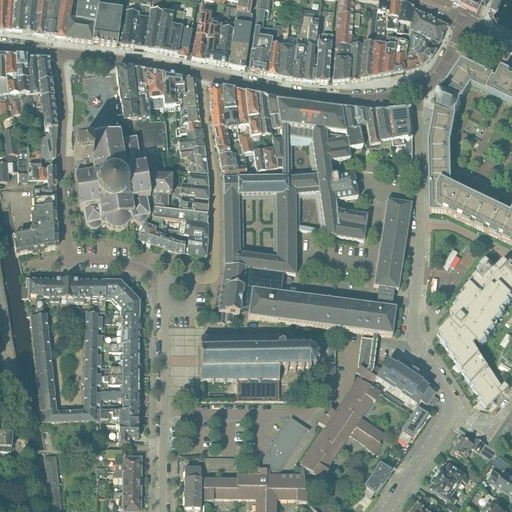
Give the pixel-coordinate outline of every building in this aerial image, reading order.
[(6,13),(4,33),(11,34),(14,0),(8,0),(8,1),(8,3),(6,3),(6,13)] [(25,0),(14,0),(11,34),(21,35),(25,0)] [(25,0),(21,35),(33,37),(37,0),(25,0)] [(43,38),(48,0),(37,0),(33,37),(43,38)] [(48,0),(43,38),(51,39),(54,40),(60,0),(48,0)] [(60,0),(54,40),(65,41),(68,23),(71,0),(68,0),(68,3),(62,1),(62,0),(60,0)] [(77,0),(74,23),(68,23),(65,41),(72,42),(86,45),(86,44),(92,45),(98,46),(103,11),(98,11),(99,0),(105,0),(108,0),(107,0),(77,0)] [(126,0),(126,7),(119,49),(133,51),(141,7),(148,9),(149,0),(126,0)] [(141,7),(133,51),(144,52),(152,0),(149,0),(148,9),(141,7)] [(152,0),(144,52),(155,54),(161,14),(163,0),(152,0)] [(257,0),(256,12),(268,13),(269,0),(257,0)] [(339,0),(338,9),(353,11),(354,1),(354,0),(339,0)] [(377,10),(377,13),(376,19),(387,20),(388,0),(378,0),(378,5),(377,10)] [(400,5),(389,0),(388,0),(387,20),(386,32),(393,33),(396,34),(397,25),(400,5)] [(491,8),(490,9),(495,12),(496,8),(500,1),(497,0),(494,0),(491,6),(491,8)] [(237,1),(235,14),(251,16),(251,13),(250,11),(251,3),(237,1)] [(400,5),(397,25),(410,27),(412,11),(400,5)] [(338,9),(338,13),(337,26),(352,27),(358,28),(359,15),(353,15),(353,11),(338,9)] [(121,14),(103,11),(98,46),(117,48),(121,14)] [(297,38),(291,81),(302,83),(306,49),(314,50),(315,48),(317,48),(318,44),(320,29),(317,29),(319,15),(319,13),(301,11),(297,38)] [(410,27),(409,32),(422,38),(438,46),(447,27),(430,20),(412,11),(410,27)] [(185,15),(173,12),(172,16),(161,14),(155,54),(176,58),(186,60),(188,48),(191,33),(193,20),(184,19),(185,15)] [(266,30),(268,13),(256,12),(254,30),(253,38),(247,72),(266,76),(271,41),(280,42),(283,27),(282,27),(282,29),(273,28),(272,31),(266,30)] [(211,16),(199,14),(195,38),(208,40),(219,42),(221,25),(222,23),(210,21),(211,16)] [(251,16),(235,14),(234,22),(246,23),(246,27),(251,28),(251,16)] [(374,41),(374,42),(370,80),(381,78),(386,32),(387,20),(376,19),(375,29),(374,41)] [(215,66),(227,68),(233,27),(221,25),(219,42),(215,66)] [(243,72),(251,28),(246,27),(234,25),(233,27),(227,68),(243,72)] [(337,26),(335,46),(350,47),(352,27),(337,26)] [(280,46),(275,78),(291,81),(297,38),(288,37),(289,28),(283,27),(280,42),(280,44),(280,46)] [(391,77),(395,42),(395,41),(391,41),(393,33),(386,32),(381,78),(391,77)] [(409,32),(408,37),(407,44),(402,74),(420,69),(427,65),(431,60),(438,46),(422,38),(409,32)] [(317,48),(316,67),(314,84),(327,85),(327,84),(331,38),(322,37),(321,45),(318,44),(317,48)] [(206,52),(208,40),(195,38),(193,49),(206,52)] [(215,66),(219,42),(208,40),(206,52),(204,63),(215,66)] [(275,78),(280,46),(280,44),(280,42),(271,41),(266,76),(275,78)] [(370,80),(374,42),(370,42),(370,46),(363,45),(363,47),(362,47),(361,61),(359,82),(370,80)] [(402,74),(407,44),(395,42),(391,77),(402,75),(402,74)] [(347,84),(349,60),(350,47),(335,46),(334,55),(334,61),(332,84),(332,85),(347,84)] [(362,47),(351,46),(351,47),(350,47),(349,60),(361,61),(362,47)] [(314,84),(316,67),(317,48),(315,48),(314,50),(306,49),(302,83),(311,84),(314,84)] [(190,61),(204,63),(206,52),(193,49),(190,61)] [(5,89),(0,88),(0,118),(0,120),(12,119),(12,118),(10,101),(5,58),(2,58),(5,89)] [(15,59),(5,58),(10,101),(12,118),(22,117),(20,100),(16,59),(15,59)] [(26,60),(16,59),(20,100),(22,117),(22,118),(33,116),(30,91),(28,89),(26,60)] [(37,61),(26,60),(28,89),(30,91),(33,116),(42,114),(41,97),(37,61)] [(348,83),(359,82),(361,61),(349,60),(347,84),(348,83)] [(48,61),(37,61),(41,97),(42,114),(44,132),(47,131),(56,130),(52,96),(50,73),(48,61)] [(433,121),(429,144),(430,206),(430,212),(430,214),(432,214),(448,216),(511,246),(511,264),(509,266),(508,266),(511,269),(511,74),(501,70),(500,74),(497,79),(493,77),(490,75),(477,69),(472,67),(462,62),(444,89),(458,95),(460,103),(465,97),(472,86),(511,105),(511,213),(511,215),(497,209),(451,187),(450,146),(455,119),(456,112),(450,116),(435,111),(433,121)] [(122,120),(131,120),(136,119),(131,72),(116,71),(116,76),(120,105),(122,120)] [(134,137),(130,138),(130,139),(130,142),(135,141),(136,144),(137,152),(142,151),(153,149),(150,124),(149,113),(152,113),(152,112),(164,111),(163,99),(147,101),(143,74),(131,72),(136,119),(131,120),(134,137)] [(161,76),(143,74),(147,101),(163,99),(161,76)] [(182,79),(161,76),(163,99),(164,111),(164,112),(164,114),(175,113),(174,97),(183,96),(182,79)] [(194,81),(182,79),(183,96),(195,95),(194,81)] [(210,109),(224,107),(222,90),(209,87),(210,109)] [(222,90),(224,107),(227,128),(227,132),(239,130),(233,92),(222,90)] [(238,93),(233,92),(239,130),(247,130),(247,133),(243,134),(243,137),(239,137),(240,145),(241,147),(242,147),(243,154),(253,153),(256,173),(265,173),(262,151),(253,152),(251,143),(245,95),(242,94),(238,93)] [(183,96),(174,97),(175,113),(181,112),(181,120),(198,119),(196,98),(195,95),(183,96)] [(260,138),(255,97),(245,95),(251,143),(258,142),(258,138),(260,138)] [(265,100),(255,97),(260,138),(271,136),(265,100)] [(280,129),(279,125),(276,102),(265,100),(271,136),(272,136),(272,139),(282,138),(282,129),(280,129)] [(285,181),(281,179),(223,180),(223,189),(223,208),(238,208),(238,198),(276,198),(276,208),(294,208),(294,196),(315,194),(318,209),(322,236),(363,243),(367,217),(336,212),(335,203),(358,199),(353,176),(332,179),(331,176),(329,160),(349,157),(345,137),(327,135),(328,130),(344,133),(341,111),(328,109),(301,106),(301,105),(295,104),(295,105),(276,102),(279,125),(288,126),(314,130),(311,140),(310,143),(317,180),(285,181)] [(213,130),(227,128),(224,107),(210,109),(211,115),(213,130)] [(345,137),(349,157),(353,157),(351,150),(362,148),(360,136),(355,112),(341,110),(341,111),(344,133),(345,137)] [(387,113),(391,142),(392,148),(393,149),(394,149),(395,149),(396,149),(397,149),(398,149),(399,149),(400,148),(401,147),(402,147),(405,146),(406,155),(412,155),(412,150),(411,141),(410,127),(408,111),(387,113)] [(360,136),(367,135),(364,113),(355,112),(360,136)] [(367,138),(363,139),(365,148),(369,148),(380,146),(380,144),(375,113),(364,113),(367,135),(367,138)] [(375,113),(380,144),(391,142),(387,113),(375,113)] [(181,120),(181,128),(199,126),(199,125),(198,119),(181,120)] [(153,149),(166,147),(165,123),(150,124),(153,149)] [(310,143),(311,140),(287,137),(288,126),(279,125),(280,129),(282,129),(282,138),(272,139),(274,150),(276,170),(282,169),(282,171),(281,171),(281,179),(285,181),(287,144),(310,143)] [(187,136),(201,135),(201,133),(199,126),(181,128),(181,129),(179,129),(179,136),(187,136)] [(228,138),(227,132),(227,128),(213,130),(215,139),(228,138)] [(47,137),(45,137),(45,139),(48,160),(55,160),(56,138),(56,130),(47,131),(47,137)] [(74,183),(75,187),(76,190),(74,190),(76,202),(78,202),(79,209),(79,212),(83,212),(83,213),(83,212),(85,223),(85,226),(85,227),(86,228),(87,227),(88,228),(89,229),(90,229),(91,230),(93,230),(94,230),(95,230),(97,230),(98,229),(99,228),(100,228),(100,226),(101,226),(101,229),(105,228),(105,227),(107,229),(108,230),(111,231),(113,232),(115,233),(118,233),(120,232),(122,231),(124,230),(126,229),(128,227),(129,225),(130,223),(134,223),(134,221),(134,222),(135,223),(136,224),(137,225),(138,225),(139,225),(140,225),(141,225),(142,225),(143,224),(144,224),(145,223),(145,222),(146,221),(146,220),(146,219),(149,218),(148,213),(151,212),(152,208),(152,206),(154,206),(154,208),(167,208),(168,195),(170,196),(171,177),(156,177),(156,169),(144,169),(143,167),(140,167),(138,156),(142,155),(142,151),(137,152),(136,144),(135,141),(130,142),(130,139),(122,141),(122,143),(119,144),(118,136),(115,137),(112,138),(111,130),(91,133),(93,141),(90,142),(90,141),(87,142),(87,145),(88,149),(86,149),(85,148),(85,147),(84,147),(83,147),(82,146),(81,146),(80,147),(79,147),(78,147),(78,148),(77,149),(77,150),(76,151),(72,152),(75,166),(76,167),(74,170),(75,179),(73,179),(74,183)] [(16,156),(15,151),(13,133),(2,134),(4,158),(6,157),(14,156),(16,156)] [(202,142),(201,135),(187,136),(188,143),(188,144),(202,142)] [(228,138),(215,139),(217,150),(229,148),(241,147),(240,145),(229,146),(228,138)] [(45,139),(36,140),(37,147),(37,148),(38,158),(39,161),(44,161),(48,160),(45,139)] [(185,142),(177,142),(178,145),(179,153),(204,150),(202,142),(188,144),(188,143),(185,143),(185,142)] [(242,147),(241,147),(229,148),(217,150),(218,156),(230,155),(231,162),(235,162),(244,161),(243,154),(242,147)] [(25,150),(15,151),(16,156),(17,156),(17,157),(17,163),(16,163),(17,169),(17,176),(17,184),(28,183),(28,171),(29,171),(29,168),(28,168),(28,165),(29,164),(39,164),(39,161),(38,158),(37,148),(34,148),(35,158),(28,158),(27,150),(25,150)] [(180,160),(186,160),(205,158),(204,150),(179,153),(180,160)] [(274,150),(262,151),(265,173),(276,171),(276,170),(274,150)] [(218,156),(220,164),(231,162),(230,155),(218,156)] [(0,184),(7,184),(7,176),(15,175),(14,156),(6,157),(6,165),(0,165),(0,184)] [(206,165),(205,158),(186,160),(187,167),(206,165)] [(361,161),(359,172),(395,176),(397,165),(361,161)] [(220,164),(221,170),(236,168),(235,162),(231,162),(220,164)] [(29,171),(28,171),(28,183),(37,183),(37,171),(40,170),(39,164),(29,164),(28,165),(28,168),(29,168),(29,171)] [(207,177),(206,165),(187,167),(187,174),(207,177)] [(397,165),(395,176),(405,177),(406,166),(397,165)] [(236,168),(221,170),(222,178),(246,177),(245,167),(236,168)] [(46,170),(40,170),(37,171),(37,183),(47,182),(46,170)] [(54,170),(46,170),(47,182),(47,186),(47,189),(55,188),(55,186),(55,182),(54,170)] [(207,180),(193,179),(187,178),(186,188),(208,190),(207,180)] [(180,187),(180,189),(179,196),(194,198),(194,201),(208,202),(208,190),(186,188),(180,187)] [(14,238),(12,238),(16,258),(17,257),(18,257),(19,257),(20,257),(27,256),(27,255),(32,255),(31,252),(37,251),(37,253),(38,253),(37,251),(43,250),(43,252),(46,252),(55,250),(56,250),(57,247),(57,246),(58,246),(58,245),(57,229),(56,229),(54,230),(53,227),(56,226),(54,198),(56,198),(55,188),(47,189),(47,195),(41,195),(33,196),(34,210),(31,211),(32,227),(32,230),(31,230),(30,231),(30,232),(29,232),(29,233),(29,234),(30,234),(28,235),(23,236),(15,238),(14,238)] [(208,202),(194,201),(180,199),(178,211),(207,216),(208,202)] [(361,339),(357,368),(359,369),(364,361),(373,366),(374,356),(377,336),(391,338),(392,336),(395,313),(395,310),(391,309),(392,304),(393,296),(394,291),(398,291),(398,288),(411,205),(410,204),(386,201),(373,287),(378,288),(375,307),(364,306),(364,309),(360,334),(373,336),(372,340),(361,339)] [(180,223),(207,227),(207,216),(178,211),(153,208),(152,219),(173,222),(180,223)] [(219,314),(217,325),(224,325),(225,323),(231,324),(232,315),(239,316),(239,313),(248,310),(247,319),(337,331),(360,334),(364,309),(353,307),(353,304),(335,302),(335,305),(324,303),(325,300),(307,298),(306,301),(296,300),(296,297),(280,295),(281,285),(294,286),(295,277),(295,231),(294,208),(276,208),(276,260),(239,255),(238,208),(223,208),(224,222),(224,268),(221,289),(218,314),(219,314)] [(155,230),(161,232),(165,233),(171,235),(184,237),(187,237),(207,242),(207,227),(180,223),(179,232),(172,231),(173,222),(152,219),(151,228),(155,230)] [(155,230),(151,228),(144,225),(142,232),(140,231),(139,236),(141,236),(139,242),(150,246),(155,230)] [(150,246),(162,250),(165,251),(168,243),(163,242),(164,237),(165,233),(161,232),(155,230),(150,246)] [(184,246),(183,256),(205,260),(207,242),(187,237),(184,237),(188,238),(187,246),(184,246)] [(174,254),(176,255),(183,256),(184,246),(177,245),(170,241),(169,241),(168,243),(165,251),(174,254)] [(444,328),(438,335),(443,339),(440,342),(451,351),(448,354),(459,364),(456,366),(467,376),(464,378),(475,388),(472,390),(480,397),(483,400),(481,403),(487,409),(501,395),(502,397),(510,389),(505,385),(502,388),(480,355),(474,346),(477,343),(480,347),(487,340),(484,338),(494,328),(492,326),(502,316),(500,313),(510,303),(508,301),(511,296),(511,269),(508,266),(509,266),(508,266),(504,262),(497,268),(492,264),(491,265),(486,260),(480,266),(482,269),(480,271),(472,279),(474,281),(464,291),(466,294),(456,304),(458,306),(445,320),(440,324),(441,325),(444,328)] [(23,288),(23,300),(25,300),(28,300),(28,298),(35,298),(35,310),(27,310),(25,319),(28,318),(29,318),(33,318),(41,317),(41,314),(42,312),(42,305),(42,282),(36,282),(35,280),(31,280),(31,282),(26,282),(25,282),(25,288),(24,288),(23,288)] [(42,282),(42,305),(58,305),(59,305),(61,305),(65,305),(67,305),(67,283),(66,283),(62,283),(60,283),(59,283),(59,281),(56,281),(56,282),(49,282),(48,280),(44,280),(43,282),(42,282)] [(67,283),(67,305),(71,305),(73,305),(74,305),(90,305),(90,301),(90,283),(89,281),(85,281),(84,283),(77,283),(77,282),(74,282),(74,283),(73,283),(71,283),(67,283)] [(89,312),(89,315),(97,315),(102,315),(104,315),(105,314),(105,312),(105,300),(105,283),(97,283),(97,281),(92,281),(92,283),(90,283),(90,301),(96,301),(96,311),(92,310),(92,308),(90,308),(89,312)] [(105,283),(105,300),(111,300),(120,284),(105,283)] [(120,284),(111,300),(116,306),(131,292),(126,287),(124,288),(120,284)] [(131,292),(116,306),(122,311),(122,317),(138,317),(139,303),(138,303),(134,299),(136,297),(131,292)] [(86,315),(85,334),(97,334),(97,331),(102,331),(102,319),(97,319),(97,315),(89,315),(86,315)] [(102,331),(101,333),(104,333),(105,326),(120,326),(120,333),(138,333),(138,332),(140,331),(140,327),(138,326),(138,317),(122,317),(110,317),(104,317),(104,315),(102,315),(102,319),(102,331)] [(33,318),(29,318),(31,338),(48,336),(46,317),(41,317),(33,318)] [(101,338),(101,347),(138,348),(138,340),(140,339),(140,335),(138,334),(138,333),(120,333),(120,339),(104,339),(104,333),(101,333),(101,338)] [(85,334),(85,353),(96,353),(96,350),(101,350),(101,347),(101,338),(97,338),(97,334),(85,334)] [(48,336),(31,338),(33,357),(50,356),(48,336)] [(279,346),(278,346),(278,340),(260,340),(260,338),(258,338),(258,340),(248,340),(248,338),(246,338),(246,340),(236,340),(236,338),(235,338),(235,340),(225,340),(225,338),(224,338),(224,340),(213,340),(213,338),(212,338),(212,340),(200,340),(200,382),(212,382),(212,384),(213,384),(213,382),(224,382),(224,384),(225,384),(225,382),(235,382),(235,384),(236,384),(236,382),(246,382),(246,384),(248,384),(248,382),(258,382),(258,384),(260,384),(260,382),(278,382),(279,382),(279,373),(287,373),(287,370),(293,370),(293,373),(295,373),(295,370),(301,370),(301,373),(303,373),(303,370),(307,370),(308,373),(310,372),(309,369),(313,367),(315,369),(316,368),(314,366),(315,363),(318,363),(319,362),(316,361),(315,357),(318,356),(318,355),(315,356),(313,353),(315,350),(314,349),(312,352),(308,350),(309,347),(308,347),(307,350),(302,350),(302,347),(301,347),(301,350),(294,350),(294,347),(293,347),(293,350),(286,350),(286,347),(284,347),(284,350),(282,350),(283,349),(283,348),(283,347),(283,346),(282,345),(281,345),(280,345),(279,346)] [(101,358),(101,363),(108,363),(108,356),(123,356),(123,363),(138,363),(138,362),(139,362),(139,361),(139,360),(140,360),(140,359),(140,358),(140,357),(139,356),(139,355),(138,355),(138,354),(138,348),(101,347),(101,350),(101,358)] [(85,353),(85,371),(96,372),(96,369),(101,369),(101,363),(101,358),(96,358),(96,353),(85,353)] [(50,356),(33,357),(35,368),(35,376),(52,374),(50,356)] [(317,439),(299,466),(300,467),(300,477),(304,477),(304,470),(321,482),(325,475),(323,474),(349,437),(368,450),(366,452),(373,456),(380,446),(378,444),(384,436),(360,420),(373,401),(375,402),(379,396),(373,391),(369,389),(381,372),(375,368),(373,368),(373,367),(373,366),(364,361),(359,369),(355,374),(359,377),(360,378),(358,381),(357,380),(336,411),(329,407),(325,413),(327,414),(325,417),(323,416),(317,425),(324,429),(317,439)] [(100,377),(100,379),(104,379),(138,379),(138,372),(138,371),(139,371),(139,370),(140,369),(140,368),(140,367),(140,366),(139,366),(139,365),(138,364),(138,363),(123,363),(114,363),(114,370),(108,370),(108,371),(101,371),(100,377)] [(415,409),(419,403),(427,390),(420,386),(422,383),(416,379),(417,376),(410,371),(409,374),(396,365),(394,368),(387,363),(381,372),(369,389),(373,391),(378,383),(415,409)] [(333,396),(334,365),(325,365),(325,396),(333,396)] [(85,371),(84,391),(96,391),(100,391),(100,388),(100,386),(100,379),(100,377),(96,377),(96,372),(85,371)] [(52,374),(35,376),(37,394),(54,393),(52,374)] [(104,379),(104,384),(108,384),(108,387),(122,387),(122,395),(138,395),(138,394),(139,393),(139,392),(140,391),(140,390),(140,389),(139,388),(139,387),(138,386),(138,379),(104,379)] [(278,403),(278,382),(260,382),(260,384),(258,384),(258,382),(248,382),(248,384),(246,384),(246,382),(236,382),(236,384),(237,403),(278,403)] [(427,390),(419,403),(430,411),(436,401),(432,399),(434,395),(427,390)] [(84,396),(84,410),(95,410),(95,407),(100,407),(100,396),(100,394),(100,391),(96,391),(84,391),(84,396)] [(54,393),(37,394),(38,398),(39,413),(56,411),(54,397),(54,393)] [(100,394),(100,396),(100,407),(100,411),(100,413),(103,413),(103,412),(117,412),(117,406),(110,406),(110,402),(116,402),(117,401),(122,401),(122,409),(122,412),(137,412),(137,409),(139,407),(139,403),(137,402),(138,395),(122,395),(100,394)] [(407,445),(417,429),(429,412),(420,405),(416,410),(397,438),(407,445)] [(56,411),(39,413),(40,424),(41,424),(99,421),(99,422),(100,413),(100,411),(95,411),(95,410),(84,410),(84,413),(70,413),(56,414),(56,411)] [(100,413),(99,422),(106,422),(108,422),(108,415),(112,415),(112,420),(118,420),(118,427),(137,427),(137,426),(139,426),(139,420),(137,420),(137,413),(137,412),(122,412),(117,412),(103,412),(103,413),(100,413)] [(202,480),(202,503),(203,503),(204,503),(210,503),(210,501),(255,501),(254,511),(274,511),(275,501),(298,502),(298,504),(306,504),(306,491),(303,491),(303,482),(304,477),(300,477),(275,477),(273,477),(273,472),(302,429),(306,431),(307,432),(308,432),(289,419),(289,420),(290,420),(269,451),(269,449),(268,449),(268,451),(268,468),(262,468),(262,471),(258,471),(258,468),(247,468),(247,476),(236,476),(236,481),(203,480),(202,480)] [(511,434),(511,433),(511,427),(504,422),(501,427),(511,434)] [(0,453),(10,454),(10,452),(13,453),(13,449),(11,449),(11,445),(15,445),(15,436),(5,435),(5,424),(0,423),(0,453)] [(118,427),(106,426),(106,445),(116,445),(116,446),(128,446),(128,440),(137,440),(137,438),(138,438),(138,433),(137,433),(137,427),(118,427)] [(501,427),(498,432),(508,439),(511,434),(501,427)] [(505,444),(508,439),(498,432),(494,437),(505,444)] [(494,437),(491,442),(501,449),(505,444),(494,437)] [(485,446),(477,440),(473,446),(462,439),(453,453),(464,460),(471,450),(479,455),(480,454),(491,462),(492,460),(494,461),(498,454),(487,447),(485,446)] [(498,454),(501,449),(491,442),(487,447),(498,454)] [(116,452),(106,452),(106,459),(115,460),(115,473),(140,474),(140,472),(142,472),(142,467),(140,467),(140,460),(130,460),(130,457),(124,457),(124,452),(116,452)] [(499,468),(503,461),(497,457),(493,464),(499,468)] [(61,511),(56,458),(44,459),(49,511),(61,511)] [(208,471),(228,471),(228,460),(208,460),(208,471)] [(379,465),(360,493),(370,500),(392,466),(387,463),(383,468),(379,465)] [(436,476),(456,490),(461,482),(467,485),(470,481),(465,477),(449,466),(449,467),(446,465),(442,470),(441,471),(440,470),(436,476)] [(511,480),(504,475),(495,469),(490,476),(499,482),(495,488),(498,489),(497,490),(501,493),(502,492),(508,497),(508,498),(511,500),(511,480)] [(193,511),(199,511),(200,478),(200,470),(184,470),(184,511),(193,511)] [(114,473),(114,479),(118,479),(118,487),(123,487),(142,487),(142,481),(140,480),(140,474),(115,473),(114,473)] [(451,498),(456,490),(436,476),(432,482),(433,483),(432,484),(433,484),(429,490),(432,491),(431,492),(447,503),(448,502),(449,503),(445,508),(450,511),(459,511),(460,511),(453,506),(456,501),(451,498)] [(142,487),(123,487),(123,494),(114,494),(114,500),(122,500),(140,500),(140,493),(142,493),(142,487)] [(430,499),(425,495),(419,505),(418,505),(413,511),(428,511),(424,509),(430,499)] [(479,501),(478,504),(479,506),(480,507),(484,509),(482,511),(501,511),(496,508),(500,503),(495,500),(488,495),(484,500),(481,499),(479,501)] [(139,511),(140,507),(142,506),(142,502),(140,501),(140,500),(122,500),(122,507),(115,507),(114,511),(139,511)]
